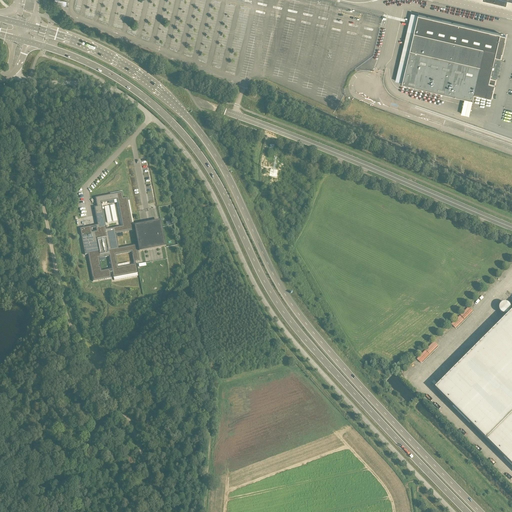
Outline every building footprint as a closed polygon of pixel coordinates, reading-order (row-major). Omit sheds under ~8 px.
[(484,77),(478,75),(483,55),(489,56),(490,51),(484,50),(485,49),(414,32),(402,83),(473,100),(474,94),(480,95),(484,77)] [(496,59),(492,77),(498,78),(502,60),(496,59)] [(159,222),(133,228),(127,198),(123,199),(122,193),(95,198),(96,204),(117,200),(122,227),(106,230),(102,206),(94,207),(97,225),(95,226),(96,232),(92,233),(91,229),(85,230),(84,228),(80,229),(85,255),(91,254),(92,256),(88,257),(93,282),(111,278),(109,270),(102,271),(99,259),(109,257),(112,273),(113,278),(138,274),(136,264),(135,264),(135,265),(118,268),(116,256),(132,253),(133,263),(139,262),(137,248),(140,248),(140,250),(164,246),(159,222)] [(504,315),(505,315),(506,315),(507,314),(508,314),(509,313),(510,312),(511,311),(511,309),(511,308),(511,307),(510,306),(510,305),(509,305),(508,304),(507,304),(506,303),(505,303),(504,303),(503,304),(502,304),(501,305),(500,305),(500,306),(499,307),(499,308),(499,309),(499,311),(500,312),(501,313),(502,314),(503,314),(504,315)] [(467,316),(472,311),(468,307),(463,312),(467,316)] [(511,312),(436,389),(511,465),(511,312)] [(427,348),(430,350),(428,352),(430,353),(437,346),(433,342),(427,348)]
